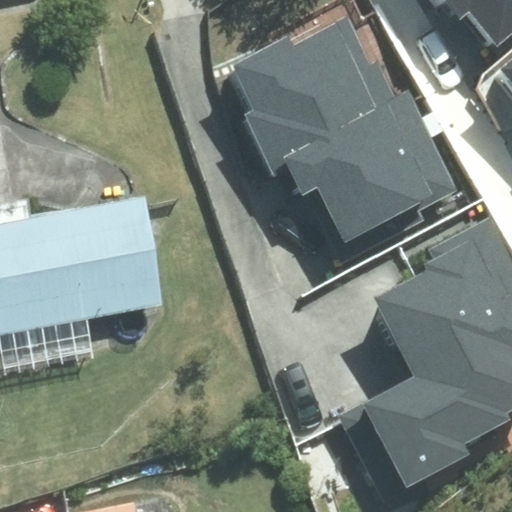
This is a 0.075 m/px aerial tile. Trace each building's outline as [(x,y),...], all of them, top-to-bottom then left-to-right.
[(489,52),(511,31),(511,0),(425,0),(450,28),(460,19),(489,52)] [(416,209),(457,188),(409,93),(393,101),(376,67),(366,72),(342,24),(290,51),(287,43),(234,70),(256,113),(246,118),(272,167),(284,165),(334,264),(421,220),(416,209)] [(511,60),(491,77),(511,102),(511,60)] [(0,344),(143,317),(123,212),(18,232),(13,208),(0,210),(0,344)] [(511,244),(493,209),(424,245),(431,258),(419,263),(423,271),(374,297),(419,381),(348,418),(387,491),(465,450),(460,441),(509,415),(504,406),(511,401),(511,244)] [(172,511),(170,497),(83,511),(172,511)]
